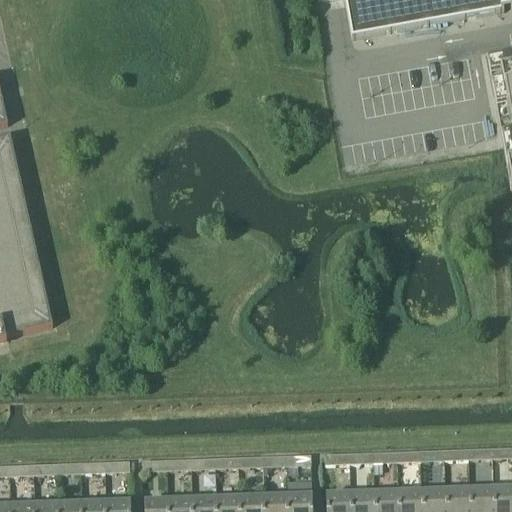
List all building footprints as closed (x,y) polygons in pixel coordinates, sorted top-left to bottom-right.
[(314,0),(316,4),(340,0),(342,0),(350,42),(502,15),(499,0),(314,0)] [(511,75),(511,77),(499,79),(511,149),(511,171),(508,172),(506,173),(507,177),(510,197),(511,196),(511,54),(508,55),(509,57),(511,75)] [(0,342),(52,330),(9,140),(0,142),(0,130),(7,129),(0,98),(0,342)] [(511,454),(491,455),(491,465),(511,464),(511,454)] [(491,455),(467,456),(467,466),(491,465),(491,455)] [(467,456),(443,457),(443,467),(467,466),(467,456)] [(419,457),(395,458),(395,468),(420,468),(419,457)] [(443,457),(419,457),(420,468),(443,467),(443,457)] [(395,458),(371,459),(372,469),(395,468),(395,458)] [(371,459),(347,460),(348,470),(372,469),(371,459)] [(348,470),(347,460),(324,460),(324,471),(348,470)] [(310,461),(285,462),(285,472),(300,472),(301,478),(310,477),(310,461)] [(285,462),(261,463),(261,473),(285,472),(285,462)] [(261,463),(237,464),(238,474),(261,473),(261,463)] [(237,464),(214,465),(214,474),(229,474),(238,474),(237,464)] [(214,465),(190,466),(191,475),(214,474),(214,465)] [(167,466),(142,467),(142,477),(168,476),(167,466)] [(190,466),(167,466),(168,476),(191,475),(190,466)] [(128,468),(103,469),(104,479),(128,478),(128,468)] [(103,469),(79,470),(80,479),(104,479),(103,469)] [(55,470),(32,471),(32,481),(56,480),(55,470)] [(79,470),(55,470),(56,480),(80,479),(79,470)] [(32,471),(8,472),(8,482),(32,481),(32,471)] [(511,511),(511,494),(492,495),(492,511),(511,511)] [(468,511),(492,511),(492,495),(468,496),(468,511)] [(444,511),(468,511),(468,496),(444,497),(444,511)] [(396,511),(421,511),(421,497),(396,498),(396,511)] [(421,511),(444,511),(444,497),(421,497),(421,511)] [(372,511),(396,511),(396,498),(372,499),(372,511)] [(349,511),(372,511),(372,499),(349,500),(349,511)] [(325,511),(349,511),(349,500),(325,501),(325,511)] [(286,511),(286,501),(262,502),(262,511),(286,511)] [(310,511),(310,501),(286,501),(286,511),(310,511)] [(262,511),(262,502),(238,503),(238,511),(262,511)] [(238,511),(238,503),(215,504),(215,511),(238,511)]
